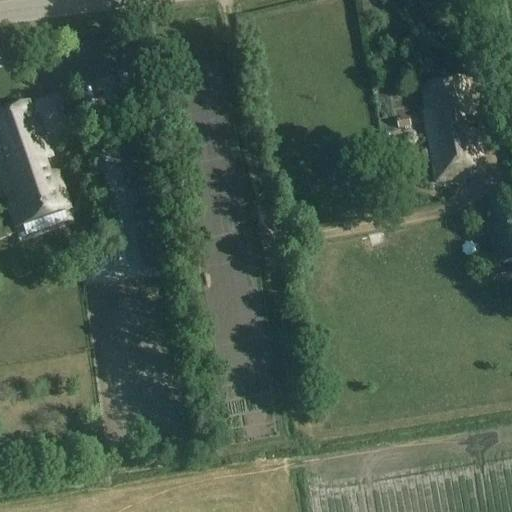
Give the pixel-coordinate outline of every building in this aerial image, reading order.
[(468,109),(463,82),(423,90),(428,113),(424,114),(437,186),(484,177),(477,135),(468,137),(466,124),(474,123),(471,108),(468,109)] [(28,103),(0,113),(0,193),(2,201),(5,200),(7,206),(4,207),(13,230),(13,232),(21,229),(64,215),(71,212),(58,174),(49,177),(44,163),(52,160),(37,117),(33,118),(28,103)] [(409,119),(396,121),(398,130),(411,128),(409,119)] [(151,174),(146,150),(132,153),(128,154),(133,178),(151,174)] [(511,215),(491,219),(498,267),(511,264),(511,215)] [(163,242),(143,246),(149,275),(168,272),(163,242)]
